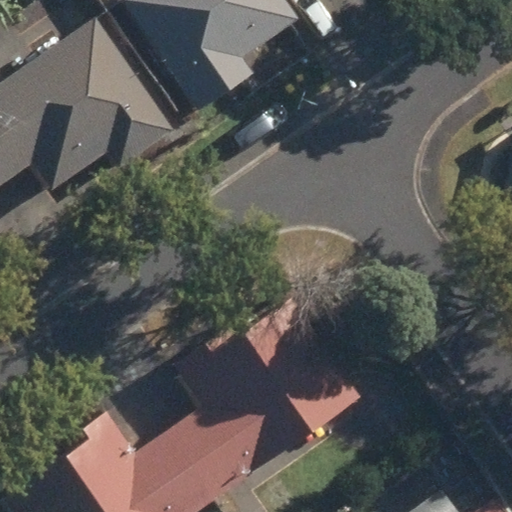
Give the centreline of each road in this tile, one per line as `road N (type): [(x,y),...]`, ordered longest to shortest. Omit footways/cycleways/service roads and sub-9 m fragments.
road 1 (residential): [(347,128),(0,372)]
road 2 (residential): [(347,128),(511,363)]
road 3 (residential): [(511,14),(347,128)]
